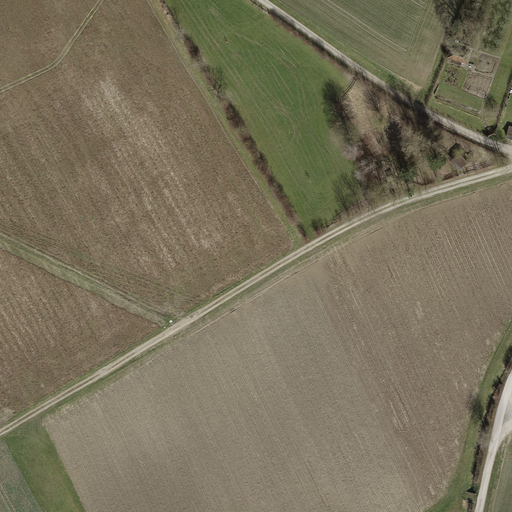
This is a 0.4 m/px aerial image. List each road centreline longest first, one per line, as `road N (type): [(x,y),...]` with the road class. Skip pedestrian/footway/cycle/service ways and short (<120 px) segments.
road 1 (track): [(511,165),(367,215),(0,433)]
road 2 (track): [(511,150),(431,115),(260,0)]
road 3 (unclassified): [(511,381),(478,511)]
